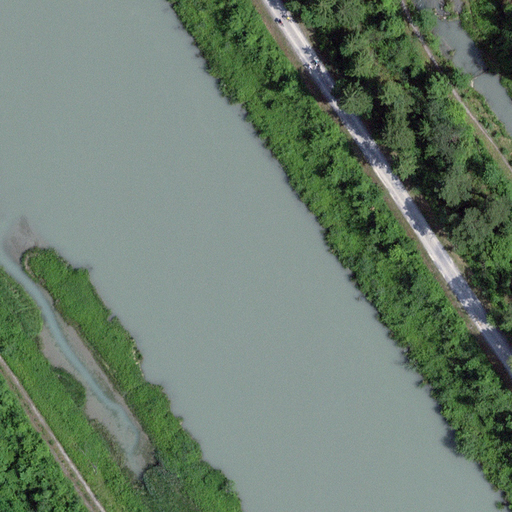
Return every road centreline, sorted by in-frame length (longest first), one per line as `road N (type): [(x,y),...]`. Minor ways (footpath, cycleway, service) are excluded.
road 1 (track): [(511,354),(286,0)]
road 2 (track): [(105,511),(0,358)]
